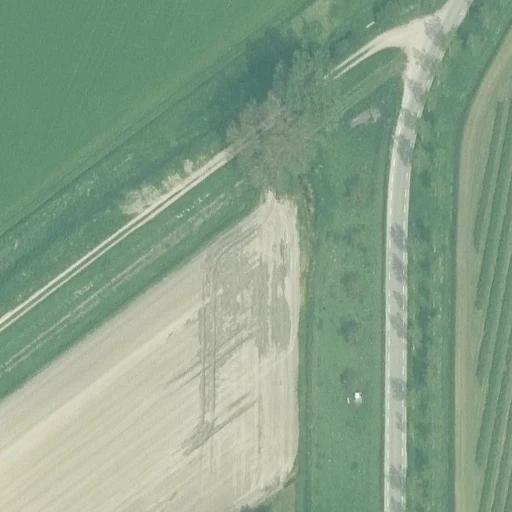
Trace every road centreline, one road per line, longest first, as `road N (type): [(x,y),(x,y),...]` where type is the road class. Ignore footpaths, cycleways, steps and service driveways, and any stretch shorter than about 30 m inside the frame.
road 1 (track): [(437,41),(408,35),(370,45),(0,325)]
road 2 (tertiary): [(395,511),(397,187),(414,96),(459,0)]
